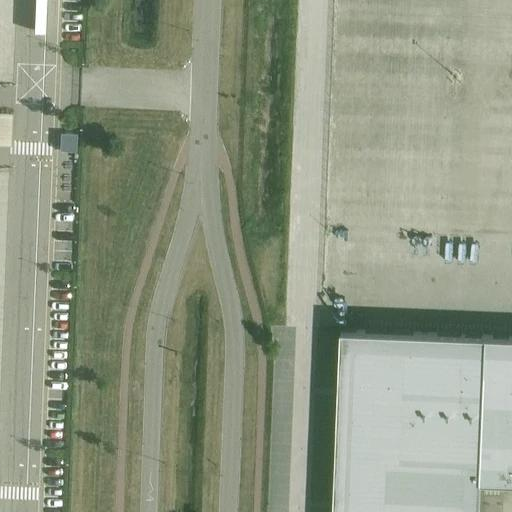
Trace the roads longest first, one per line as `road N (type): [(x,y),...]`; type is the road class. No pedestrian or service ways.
road 1 (unclassified): [(199,188),(157,332),(150,511)]
road 2 (unclassified): [(225,511),(234,344),(199,188)]
road 3 (unclassified): [(199,188),(208,0)]
